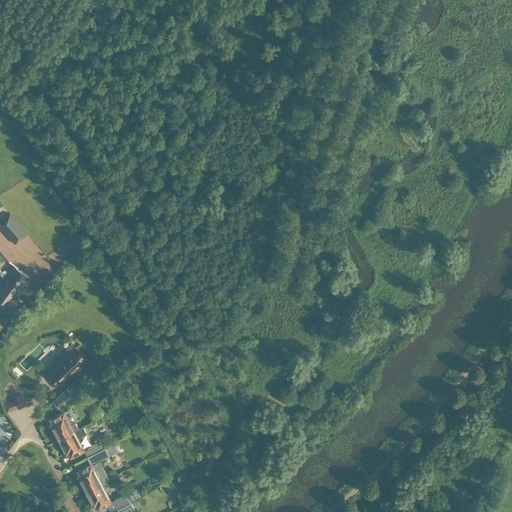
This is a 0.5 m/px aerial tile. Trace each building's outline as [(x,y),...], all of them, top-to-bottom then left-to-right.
[(28,233),(10,213),(0,221),(0,228),(1,230),(3,229),(15,243),(22,236),(23,237),(28,233)] [(0,300),(6,305),(29,276),(14,265),(9,272),(8,271),(7,270),(5,270),(4,270),(3,271),(2,272),(1,273),(1,274),(1,275),(2,276),(3,277),(2,279),(3,280),(1,283),(0,282),(0,300)] [(61,384),(62,385),(87,360),(76,349),(67,358),(64,354),(56,361),(58,363),(49,372),(58,381),(59,380),(62,383),(61,384)] [(67,387),(52,401),(56,405),(58,407),(72,393),(67,387)] [(20,394),(13,398),(18,408),(25,405),(20,394)] [(79,428),(76,422),(71,425),(64,411),(50,418),(53,423),(50,424),(58,438),(74,430),(79,428)] [(78,437),(86,433),(83,426),(79,428),(74,430),(58,438),(66,453),(68,452),(70,456),(84,449),(78,437)] [(87,456),(103,448),(100,441),(88,448),(89,449),(84,451),(87,456)] [(91,463),(78,470),(80,475),(78,476),(86,491),(106,480),(109,478),(100,461),(109,456),(105,447),(103,448),(87,456),(91,463)] [(106,480),(86,491),(94,505),(96,504),(98,509),(107,504),(110,511),(116,508),(130,500),(140,495),(136,488),(111,501),(104,488),(109,486),(106,480)] [(130,500),(116,508),(118,511),(126,511),(129,510),(129,511),(131,510),(131,509),(134,507),(130,500)]
